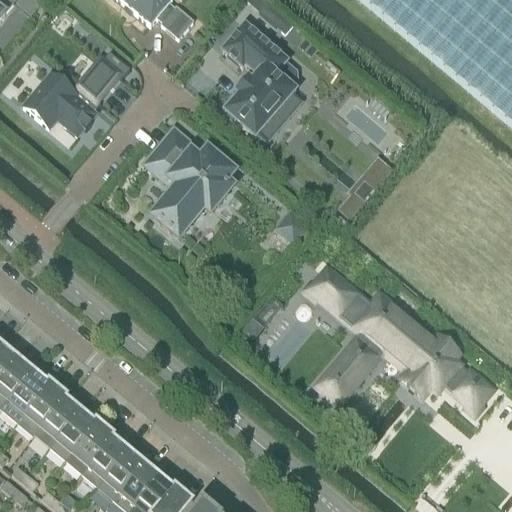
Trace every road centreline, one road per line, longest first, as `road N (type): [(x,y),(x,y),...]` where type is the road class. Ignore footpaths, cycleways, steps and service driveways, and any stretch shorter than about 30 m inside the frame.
road 1 (secondary): [(333,511),(30,255)]
road 2 (residential): [(265,511),(228,468),(0,287)]
road 3 (residential): [(169,87),(30,255)]
road 4 (unknown): [(511,372),(382,266)]
